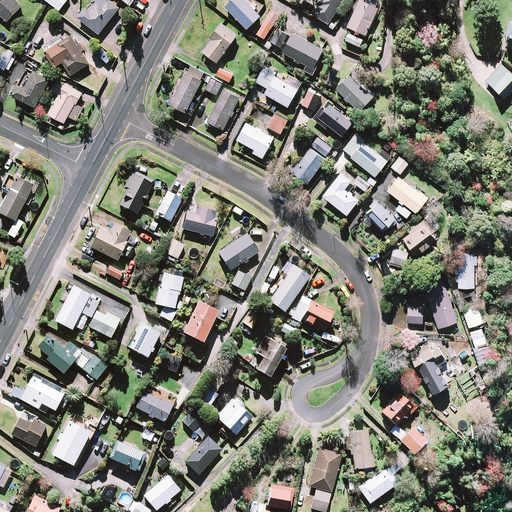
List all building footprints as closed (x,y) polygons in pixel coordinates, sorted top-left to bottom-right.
[(23,7),(16,0),(0,0),(0,13),(8,21),(23,7)] [(68,0),(46,0),(60,11),(68,0)] [(120,9),(107,0),(98,0),(90,12),(85,8),(78,17),(100,34),(120,9)] [(262,16),(245,0),(233,0),(226,8),(248,30),(262,16)] [(343,0),(321,0),(312,15),(329,25),(343,0)] [(376,8),(379,1),(377,0),(366,0),(365,3),(360,1),(348,28),(366,36),(379,9),(376,8)] [(280,16),(271,11),(257,35),(266,40),(280,16)] [(238,36),(221,24),(210,39),(212,41),(203,53),(217,63),(238,36)] [(287,35),(277,30),(270,43),(281,48),(287,35)] [(324,50),(292,34),(283,53),(307,66),(304,71),(312,75),(324,50)] [(363,40),(349,34),(345,41),(360,47),(363,40)] [(90,64),(72,35),(47,52),(56,67),(64,62),(72,75),(90,64)] [(15,61),(3,55),(0,59),(0,67),(9,72),(15,61)] [(511,92),(511,73),(502,64),(486,82),(505,100),(511,92)] [(37,107),(52,79),(28,67),(14,94),(37,107)] [(206,76),(190,67),(175,96),(172,95),(167,104),(186,113),(206,76)] [(278,74),(265,67),(256,82),(268,89),(265,94),(288,108),(302,83),(289,76),(285,83),(276,77),(278,74)] [(233,76),(221,69),(217,76),(229,83),(233,76)] [(339,72),(332,69),(325,83),(332,86),(339,72)] [(373,97),(349,76),(336,91),(360,112),(373,97)] [(223,84),(212,79),(206,90),(217,95),(223,84)] [(83,93),(59,80),(53,91),(60,95),(49,114),(65,123),(69,116),(77,121),(84,108),(77,104),(83,93)] [(235,112),(233,111),(240,98),(224,91),(208,124),(223,131),(230,118),(232,118),(235,112)] [(321,97),(308,91),(302,105),(314,111),(321,97)] [(211,95),(205,92),(201,103),(207,105),(211,95)] [(345,112),(328,100),(314,119),(327,128),(329,126),(343,137),(353,123),(343,115),(345,112)] [(288,121),(275,115),(268,128),(281,134),(288,121)] [(274,139),(247,123),(237,140),(255,151),(254,154),(263,159),(274,139)] [(311,149),(293,173),(308,184),(326,159),(333,149),(319,138),(311,149)] [(349,157),(375,178),(392,157),(383,149),(379,154),(360,139),(348,156),(349,157)] [(348,156),(341,150),(331,163),(339,170),(349,157),(348,156)] [(409,164),(400,157),(392,168),(401,175),(409,164)] [(153,182),(133,172),(126,186),(128,187),(119,205),(137,214),(153,182)] [(351,182),(341,173),(323,197),(347,216),(359,201),(345,190),(351,182)] [(17,219),(34,187),(9,174),(1,190),(8,194),(0,210),(0,213),(16,222),(17,219)] [(365,192),(368,189),(370,191),(377,183),(371,177),(367,182),(359,176),(353,182),(365,192)] [(399,177),(388,192),(400,201),(399,202),(403,205),(404,204),(417,214),(428,199),(399,177)] [(182,200),(168,192),(156,215),(171,222),(182,200)] [(362,220),(369,227),(372,230),(377,235),(381,230),(384,232),(396,220),(379,203),(362,220)] [(411,213),(400,205),(396,210),(407,219),(411,213)] [(213,238),(217,223),(214,222),(217,213),(198,207),(196,214),(188,211),(183,229),(199,234),(199,236),(203,237),(204,235),(213,238)] [(417,257),(438,240),(433,234),(441,227),(431,215),(402,237),(417,257)] [(16,222),(9,235),(16,238),(24,222),(17,219),(16,222)] [(159,225),(153,221),(148,230),(155,233),(159,225)] [(92,248),(118,261),(127,243),(126,242),(131,233),(115,225),(110,233),(101,229),(92,248)] [(259,252),(247,234),(219,253),(231,271),(259,252)] [(184,245),(172,240),(165,258),(177,263),(184,245)] [(388,247),(383,262),(404,269),(409,254),(388,247)] [(477,266),(477,254),(458,254),(458,288),(475,288),(475,266),(477,266)] [(310,277),(288,262),(282,271),(288,275),(270,302),(285,312),(310,277)] [(123,273),(111,267),(107,274),(120,280),(123,273)] [(251,279),(237,272),(232,284),(245,291),(251,279)] [(163,306),(160,318),(173,321),(176,310),(180,311),(183,301),(178,300),(184,279),(164,273),(156,304),(163,306)] [(453,296),(450,297),(443,275),(424,281),(439,327),(458,321),(452,302),(455,301),(453,296)] [(73,289),(67,286),(59,300),(65,303),(56,321),(73,330),(82,313),(92,318),(101,301),(74,287),(73,289)] [(185,324),(181,334),(187,337),(188,335),(204,343),(217,317),(227,322),(238,300),(220,292),(212,308),(199,302),(188,325),(185,324)] [(293,319),(300,323),(301,320),(324,332),(334,313),(303,296),(291,318),(293,319)] [(483,323),(478,306),(464,311),(469,327),(483,323)] [(424,308),(408,308),(408,323),(423,323),(424,308)] [(259,318),(250,311),(242,322),(252,329),(259,318)] [(106,316),(97,312),(89,327),(111,338),(121,319),(107,313),(106,316)] [(148,358),(151,352),(153,353),(155,349),(153,348),(160,334),(141,324),(130,348),(148,358)] [(295,329),(285,324),(281,331),(291,336),(295,329)] [(487,344),(482,328),(471,332),(476,348),(487,344)] [(102,336),(96,333),(88,345),(94,349),(102,336)] [(48,360),(64,374),(82,352),(70,342),(63,350),(47,337),(39,348),(50,357),(48,360)] [(287,350),(266,337),(256,353),(264,358),(257,370),(270,377),(287,350)] [(238,342),(230,338),(226,347),(234,350),(238,342)] [(418,364),(434,393),(449,385),(439,365),(448,361),(439,344),(438,344),(437,343),(436,343),(435,343),(434,343),(434,342),(433,342),(432,342),(431,342),(430,342),(429,342),(428,342),(427,343),(409,353),(416,365),(418,364)] [(88,373),(86,376),(93,381),(95,378),(97,380),(108,366),(87,350),(76,364),(88,373)] [(182,360),(166,353),(160,366),(176,373),(182,360)] [(61,388),(35,374),(21,400),(39,409),(42,403),(56,411),(64,395),(59,392),(61,388)] [(209,407),(218,395),(216,393),(225,381),(216,375),(199,399),(209,407)] [(162,393),(147,386),(136,408),(165,422),(176,399),(166,394),(163,401),(159,399),(162,393)] [(253,416),(225,391),(219,397),(228,405),(217,417),(236,435),(253,416)] [(396,426),(404,417),(406,419),(419,406),(407,395),(405,398),(400,393),(382,412),(396,426)] [(112,414),(106,411),(101,422),(106,425),(112,414)] [(203,422),(192,412),(183,422),(194,432),(203,422)] [(47,426),(23,413),(12,434),(36,447),(47,426)] [(58,439),(60,441),(53,454),(74,466),(91,433),(70,422),(63,434),(61,433),(58,439)] [(396,426),(391,432),(415,454),(427,442),(412,428),(406,435),(396,426)] [(154,434),(145,430),(142,437),(151,442),(154,434)] [(350,437),(344,438),(346,450),(352,449),(355,469),(373,467),(368,431),(350,433),(350,437)] [(222,450),(208,437),(185,462),(199,475),(222,450)] [(112,459),(128,466),(126,471),(135,475),(137,470),(139,471),(147,453),(120,441),(112,459)] [(341,454),(319,448),(309,486),(331,492),(341,454)] [(403,466),(399,460),(376,477),(375,475),(358,487),(370,503),(398,483),(392,475),(403,466)] [(12,471),(0,464),(0,485),(4,488),(12,471)] [(161,481),(143,495),(156,511),(165,504),(166,505),(172,501),(171,499),(181,491),(163,469),(156,474),(161,481)] [(293,488),(271,485),(268,507),(290,510),(293,488)] [(325,511),(331,494),(316,490),(311,508),(324,511),(325,511)] [(59,511),(61,509),(35,496),(27,511),(59,511)] [(9,511),(12,507),(0,500),(0,511),(9,511)] [(150,511),(151,511),(136,500),(128,511),(129,511),(150,511)]
